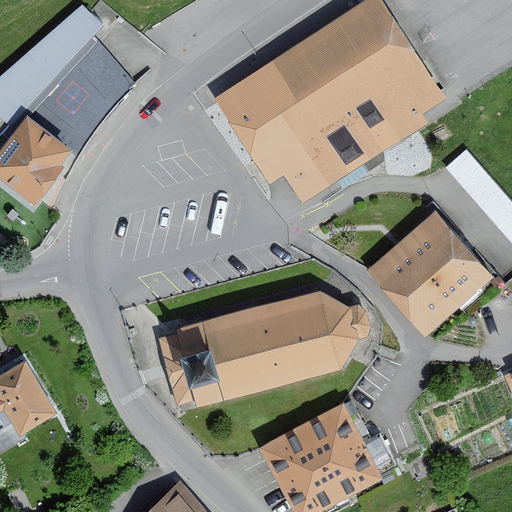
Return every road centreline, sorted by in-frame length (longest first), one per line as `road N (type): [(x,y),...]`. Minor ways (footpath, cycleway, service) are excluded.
road 1 (residential): [(173,90),(262,215),(339,262),(419,349),(380,412)]
road 2 (tertiary): [(85,268),(136,398),(243,511)]
road 3 (tertiary): [(173,90),(131,132),(98,183),(87,214),(85,268)]
road 4 (tertiary): [(304,0),(173,90)]
